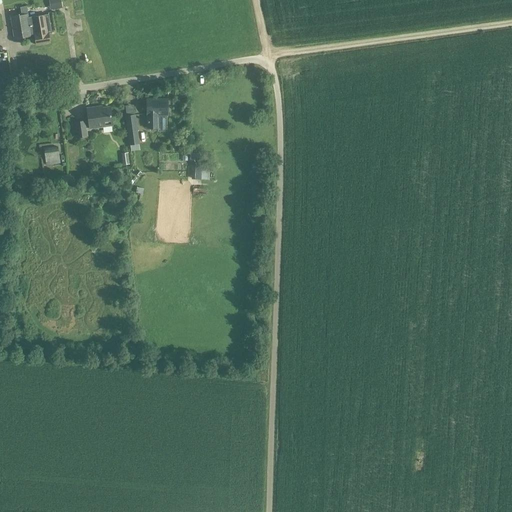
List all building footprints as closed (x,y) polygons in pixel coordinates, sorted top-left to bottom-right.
[(50,44),(49,34),(52,34),(49,15),(29,19),(28,15),(11,17),(14,40),(35,37),(36,46),(50,44)] [(148,116),(148,128),(158,128),(158,116),(168,116),(168,100),(147,100),(147,116),(148,116)] [(96,109),(96,107),(87,109),(89,121),(86,122),(86,121),(72,122),(74,139),(88,137),(87,128),(112,125),(110,107),(96,109)] [(139,144),(135,115),(125,116),(129,145),(139,144)] [(58,146),(44,148),(46,165),(61,163),(58,146)] [(193,179),(208,179),(208,165),(207,165),(207,163),(196,162),(196,165),(193,165),(193,179)]
